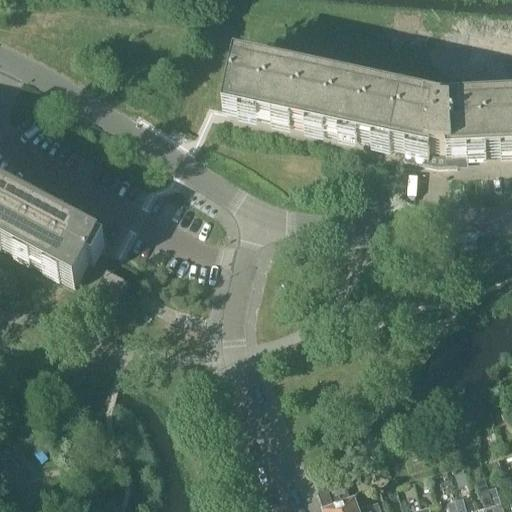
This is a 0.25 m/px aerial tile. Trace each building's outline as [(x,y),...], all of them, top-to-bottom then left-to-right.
[(511,105),(447,109),(436,108),(235,64),(224,113),(420,156),(417,168),(437,172),(457,171),(456,159),(511,156),(511,105)] [(0,250),(76,291),(97,252),(0,199),(0,250)] [(128,287),(107,276),(95,297),(117,308),(128,287)] [(493,511),(490,501),(481,468),(473,470),(485,511),(484,511),(483,511),(493,511)] [(349,500),(343,481),(315,496),(320,511),(349,500)] [(502,511),(501,507),(500,507),(498,499),(490,501),(493,511),(502,511)] [(465,511),(463,502),(454,504),(456,511),(465,511)]
